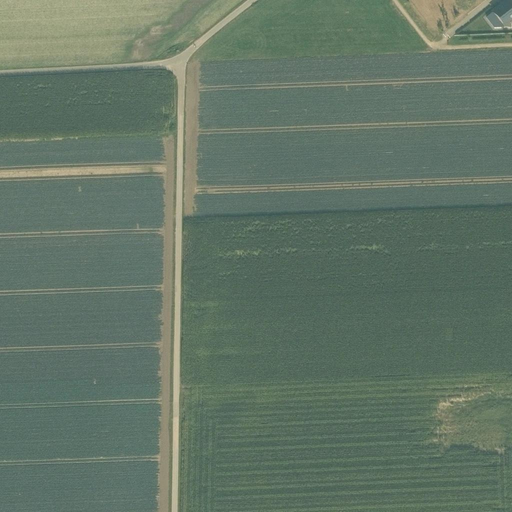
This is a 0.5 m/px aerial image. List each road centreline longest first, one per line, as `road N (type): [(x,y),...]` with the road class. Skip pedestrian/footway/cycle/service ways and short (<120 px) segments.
road 1 (track): [(173,511),(180,64)]
road 2 (track): [(180,64),(0,73)]
